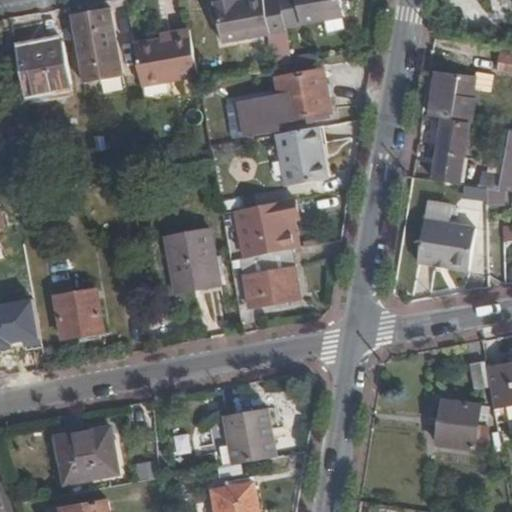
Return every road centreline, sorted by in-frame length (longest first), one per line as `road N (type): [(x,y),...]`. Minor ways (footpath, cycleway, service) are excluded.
road 1 (residential): [(356,336),(0,401)]
road 2 (secondary): [(416,0),(356,336)]
road 3 (secondary): [(356,336),(330,511)]
road 4 (residential): [(511,309),(356,336)]
